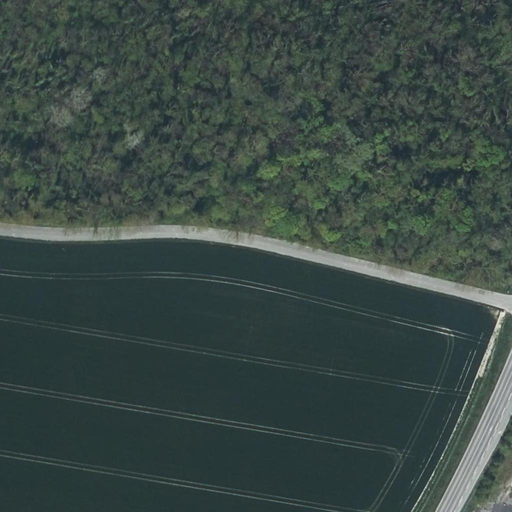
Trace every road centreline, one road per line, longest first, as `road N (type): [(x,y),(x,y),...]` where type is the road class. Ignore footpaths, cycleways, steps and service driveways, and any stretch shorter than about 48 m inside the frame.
road 1 (tertiary): [(511,299),(211,229),(0,228)]
road 2 (primary): [(449,511),(511,386)]
